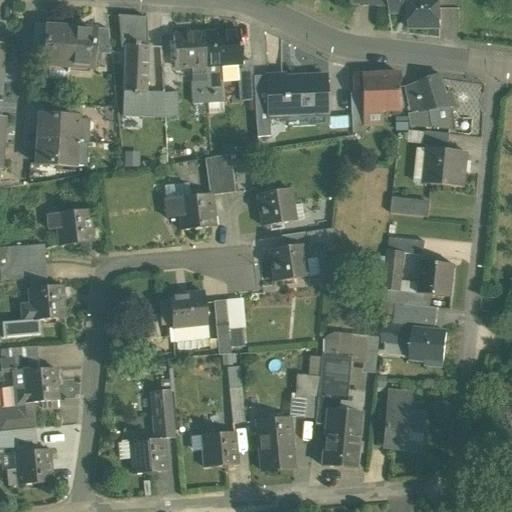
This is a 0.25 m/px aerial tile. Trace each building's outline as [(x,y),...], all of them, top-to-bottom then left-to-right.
[(351,0),(351,6),(386,9),(384,0),(351,0)] [(384,0),(386,9),(387,12),(408,12),(408,0),(384,0)] [(439,0),(408,0),(408,12),(408,29),(440,29),(439,0)] [(146,19),(118,17),(121,48),(125,48),(125,47),(147,47),(146,19)] [(46,26),(34,25),(32,49),(44,50),(46,28),(46,26)] [(46,28),(44,50),(43,66),(68,68),(70,29),(46,28)] [(94,31),(70,29),(68,68),(92,70),(93,54),(95,31),(94,31)] [(107,30),(95,29),(94,31),(95,31),(93,54),(109,56),(107,30)] [(238,30),(220,31),(220,33),(203,34),(205,66),(219,65),(236,64),(241,64),(241,62),(240,46),(239,46),(238,30)] [(203,34),(173,36),(175,68),(205,66),(203,34)] [(147,47),(125,47),(125,48),(123,92),(142,93),(145,93),(147,47)] [(251,62),(241,62),(241,64),(236,64),(239,81),(240,102),(254,101),(253,79),(251,62)] [(219,65),(205,66),(206,82),(221,81),(219,65)] [(400,75),(362,76),(362,93),(363,113),(364,113),(401,111),(400,75)] [(326,77),(284,79),(284,76),(265,77),(266,79),(267,101),(267,119),(269,119),(327,116),(326,77)] [(439,76),(406,88),(411,115),(409,115),(411,126),(432,127),(429,111),(452,107),(456,107),(452,93),(446,95),(439,76)] [(266,79),(253,79),(254,101),(267,101),(266,79)] [(221,81),(206,82),(207,104),(222,103),(221,81)] [(206,82),(191,83),(192,105),(207,104),(206,82)] [(142,93),(123,92),(122,108),(141,109),(142,93)] [(145,93),(142,93),(141,109),(122,108),(122,117),(164,119),(163,94),(145,93)] [(362,93),(350,94),(352,134),(365,132),(364,113),(363,113),(362,93)] [(176,94),(163,94),(164,119),(178,118),(176,94)] [(267,119),(267,101),(254,101),(257,140),(270,138),(269,119),(267,119)] [(452,107),(429,111),(432,127),(456,131),(452,107)] [(77,119),(39,116),(37,140),(75,143),(77,121),(77,119)] [(89,122),(77,121),(75,143),(87,144),(89,122)] [(450,135),(425,132),(423,150),(427,150),(428,149),(449,151),(450,135)] [(75,143),(37,140),(35,166),(73,169),(75,143)] [(449,151),(428,149),(427,150),(424,185),(463,188),(466,153),(449,151)] [(230,158),(217,160),(218,172),(231,170),(230,158)] [(217,160),(205,162),(206,173),(218,172),(217,160)] [(231,170),(218,172),(221,196),(234,195),(231,170)] [(218,172),(206,173),(208,196),(208,197),(221,196),(218,172)] [(289,192),(257,197),(262,227),(289,223),(287,209),(291,208),(289,192)] [(208,196),(181,199),(182,213),(178,213),(179,218),(180,231),(212,227),(208,197),(208,196)] [(181,199),(164,201),(166,220),(179,218),(178,213),(182,213),(181,199)] [(429,204),(392,201),(391,214),(428,218),(429,204)] [(299,207),(291,208),(287,209),(289,223),(301,222),(299,207)] [(87,211),(59,214),(61,229),(57,229),(59,246),(90,242),(87,211)] [(59,214),(47,216),(49,230),(57,229),(61,229),(59,214)] [(333,230),(279,238),(281,249),(300,246),(300,247),(332,242),(333,230)] [(425,242),(401,239),(400,252),(399,253),(404,254),(424,256),(425,242)] [(43,246),(20,248),(21,255),(22,268),(44,266),(43,246)] [(281,249),(268,251),(268,253),(269,253),(273,283),(273,284),(301,279),(299,264),(303,264),(303,263),(300,247),(300,246),(281,249)] [(400,252),(390,250),(389,259),(403,260),(404,254),(399,253),(400,252)] [(21,255),(0,256),(0,269),(22,268),(21,255)] [(403,260),(389,259),(385,290),(399,291),(403,260)] [(313,261),(303,263),(303,264),(299,264),(301,279),(316,277),(313,261)] [(455,266),(422,262),(419,294),(451,298),(455,266)] [(44,266),(22,268),(23,280),(45,278),(44,266)] [(22,268),(0,269),(0,282),(23,280),(22,268)] [(61,287),(28,290),(30,306),(30,307),(34,307),(36,322),(38,322),(64,320),(61,287)] [(200,295),(169,298),(169,297),(167,297),(170,329),(201,326),(205,326),(202,294),(200,294),(200,295)] [(241,301),(225,303),(227,326),(228,330),(244,329),(241,301)] [(225,303),(214,304),(216,327),(227,326),(225,303)] [(438,309),(396,305),(393,329),(412,331),(426,332),(427,328),(433,329),(435,327),(438,309)] [(30,306),(21,307),(22,322),(22,323),(36,322),(34,307),(30,307),(30,306)] [(39,336),(38,322),(36,322),(22,323),(22,322),(1,324),(2,339),(39,336)] [(201,326),(170,329),(171,340),(202,337),(201,326)] [(227,326),(216,327),(218,356),(230,355),(228,330),(227,326)] [(393,329),(381,327),(380,342),(411,345),(412,331),(393,329)] [(426,332),(412,331),(411,345),(409,361),(425,362),(425,366),(443,368),(446,334),(426,332)] [(347,371),(374,372),(375,335),(321,333),(320,350),(348,351),(347,371)] [(37,348),(0,351),(1,360),(5,359),(6,371),(12,372),(39,370),(37,348)] [(306,373),(317,374),(318,357),(307,356),(306,373)] [(225,386),(237,387),(238,366),(226,366),(225,386)] [(39,370),(12,372),(15,405),(31,404),(56,402),(54,368),(39,370)] [(319,378),(297,376),(296,397),(304,398),(304,396),(317,398),(319,378)] [(347,379),(319,376),(319,378),(317,398),(314,420),(314,427),(326,428),(326,427),(329,428),(331,412),(333,396),(345,397),(347,379)] [(241,389),(229,390),(230,402),(242,401),(241,389)] [(169,392),(150,394),(154,442),(162,441),(173,440),(169,392)] [(389,395),(383,448),(421,452),(425,418),(407,416),(409,397),(389,395)] [(317,398),(304,396),(304,398),(302,419),(314,420),(317,398)] [(345,397),(333,396),(331,412),(343,413),(343,412),(345,397)] [(242,401),(230,402),(231,425),(244,423),(242,401)] [(16,408),(0,409),(0,432),(10,432),(34,430),(31,404),(15,405),(16,408)] [(353,471),(359,414),(343,412),(343,413),(331,412),(329,428),(326,427),(326,428),(321,468),(353,471)] [(292,463),(287,414),(260,416),(261,431),(257,432),(260,466),(292,463)] [(34,430),(10,432),(11,443),(12,443),(35,441),(34,430)] [(0,450),(12,449),(12,443),(11,443),(10,432),(0,432),(0,450)] [(233,435),(205,437),(206,452),(202,452),(204,469),(236,466),(233,435)] [(35,441),(12,443),(12,449),(15,455),(35,453),(35,441)] [(154,442),(135,444),(136,458),(131,458),(132,475),(164,472),(162,441),(154,442)] [(35,453),(15,455),(16,472),(17,472),(20,472),(21,485),(49,483),(46,452),(35,453)] [(16,472),(6,473),(7,486),(21,485),(20,472),(17,472),(16,472)]
